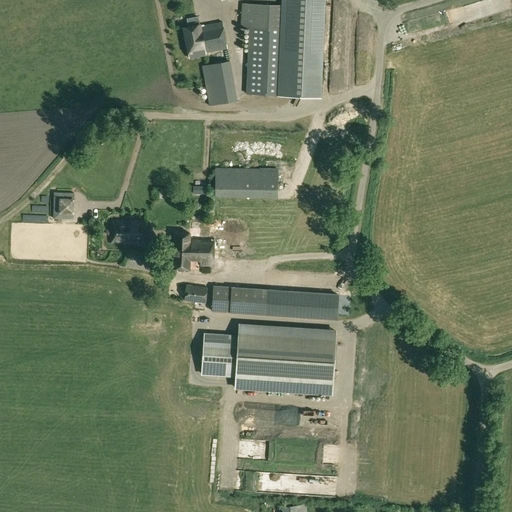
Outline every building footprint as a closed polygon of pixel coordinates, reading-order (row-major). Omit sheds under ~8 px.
[(250,27),(247,94),(320,97),(324,0),(283,0),(284,5),(242,3),(241,26),(250,27)] [(233,47),(228,21),(200,26),(200,24),(183,27),(189,58),(206,55),(205,53),(233,47)] [(238,101),(231,60),(212,64),(220,104),(238,101)] [(216,168),(215,197),(278,198),(278,169),(216,168)] [(208,186),(192,186),(192,196),(208,197),(208,186)] [(54,192),(53,219),(73,219),(74,193),(54,192)] [(294,250),(295,200),(215,199),(214,238),(200,237),(200,232),(192,231),(192,226),(186,226),(186,233),(174,232),(173,270),(189,270),(200,270),(200,266),(213,266),(213,259),(241,259),(241,249),(294,250)] [(145,246),(146,221),(111,221),(110,243),(136,244),(135,246),(145,246)] [(213,287),(208,287),(186,284),(184,300),(206,303),(206,297),(212,297),(211,311),(267,315),(268,289),(213,285),(213,287)] [(236,376),(235,387),(332,394),(336,331),(239,323),(238,336),(204,334),(202,374),(236,376)]
